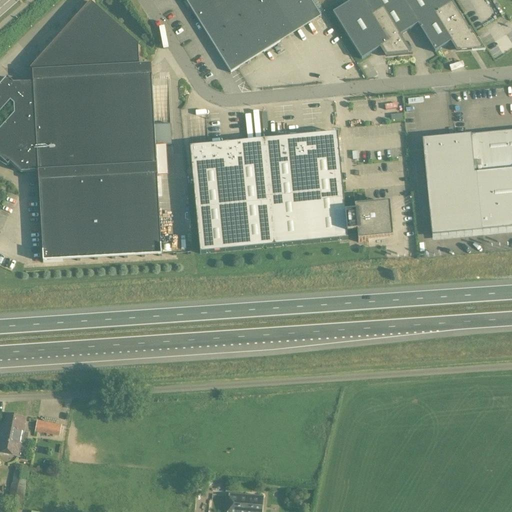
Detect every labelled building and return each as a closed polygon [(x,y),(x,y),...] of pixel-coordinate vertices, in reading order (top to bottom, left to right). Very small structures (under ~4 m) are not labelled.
[(321,17),(310,0),(184,0),(231,73),(239,68),(321,17)] [(354,0),(332,14),(362,60),(381,48),(386,57),(409,54),(398,37),(417,26),(434,53),(440,50),(452,43),(457,51),(469,50),(466,45),(474,40),(449,0),(354,0)] [(151,66),(139,67),(138,45),(90,3),(30,70),(33,73),(33,83),(13,84),(8,79),(0,87),(0,162),(4,166),(5,165),(8,167),(10,165),(20,174),(38,173),(43,263),(45,263),(45,261),(159,255),(159,257),(161,257),(151,66)] [(511,229),(511,132),(422,141),(432,238),(484,233),(511,229)] [(357,234),(358,243),(368,242),(368,239),(390,237),(388,216),(391,215),(390,205),(354,208),(355,213),(345,214),(337,135),(190,149),(200,255),(348,240),(347,235),(357,234)] [(25,419),(3,414),(0,430),(0,453),(18,457),(25,419)] [(61,426),(37,421),(35,433),(59,437),(61,426)] [(15,467),(12,484),(11,484),(9,500),(15,501),(14,509),(22,510),(26,487),(25,487),(28,469),(15,467)] [(262,511),(264,498),(229,495),(228,511),(227,511),(262,511)]
